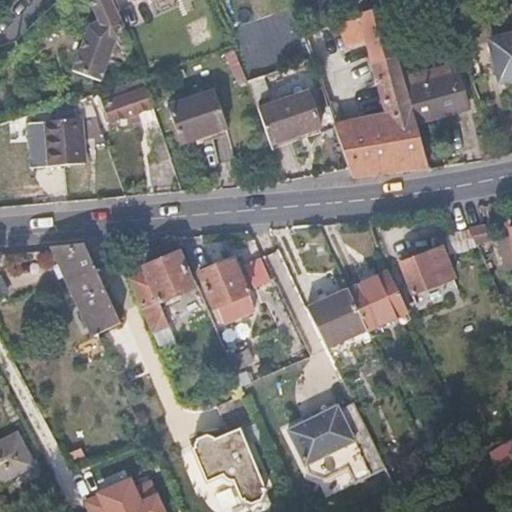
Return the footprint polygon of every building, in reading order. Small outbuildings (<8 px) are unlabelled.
[(131,7),(125,0),(92,0),(95,3),(91,5),(120,49),(99,54),(104,77),(109,77),(110,81),(141,76),(129,10),(131,7)] [(147,0),(154,17),(189,4),(187,0),(147,0)] [(406,89),(391,36),(383,7),(305,33),(312,54),(350,169),(353,179),(428,167),(416,124),(406,89)] [(296,62),(312,54),(305,33),(290,39),(296,62)] [(499,80),(511,77),(511,35),(490,41),(499,80)] [(254,91),(255,95),(280,86),(277,71),(248,79),(254,91)] [(406,89),(416,124),(468,110),(458,76),(406,89)] [(147,80),(103,94),(111,123),(156,109),(147,80)] [(213,91),(171,106),(183,142),(225,129),(213,91)] [(259,108),(271,146),(320,129),(307,91),(259,108)] [(251,114),(228,121),(245,170),(267,162),(251,114)] [(80,118),(44,121),(49,168),(83,164),(80,118)] [(161,167),(173,164),(168,148),(156,152),(161,167)] [(511,238),(497,241),(507,272),(511,270),(511,229),(509,230),(511,238)] [(471,230),(448,233),(451,253),(473,250),(471,230)] [(84,246),(52,249),(95,336),(97,334),(120,322),(117,316),(84,246)] [(400,263),(413,295),(453,280),(442,248),(400,263)] [(145,271),(131,277),(153,328),(169,322),(160,301),(190,288),(177,254),(143,267),(145,271)] [(233,258),(199,273),(221,322),(254,307),(233,258)] [(407,310),(390,273),(349,292),(368,332),(408,312),(407,310)] [(349,292),(309,310),(329,350),(368,332),(349,292)] [(97,334),(106,351),(139,335),(127,312),(117,316),(120,322),(97,334)] [(249,348),(232,351),(235,366),(252,363),(249,348)] [(245,428),(260,421),(247,392),(221,404),(233,432),(220,438),(213,434),(201,438),(199,448),(197,448),(212,482),(226,476),(230,478),(236,481),(239,481),(247,499),(254,503),(268,497),(269,490),(271,489),(245,428)] [(356,483),(386,470),(355,407),(355,405),(342,411),(340,406),(321,414),(306,420),(290,427),(310,471),(317,475),(342,464),(344,469),(348,467),(356,483)] [(303,414),(306,420),(321,414),(318,408),(303,414)] [(0,442),(0,482),(31,464),(15,434),(0,442)] [(511,435),(497,445),(503,458),(511,453),(511,435)] [(412,482),(431,474),(422,454),(403,462),(412,482)] [(90,511),(166,511),(158,488),(138,496),(130,475),(83,493),(90,511)]
